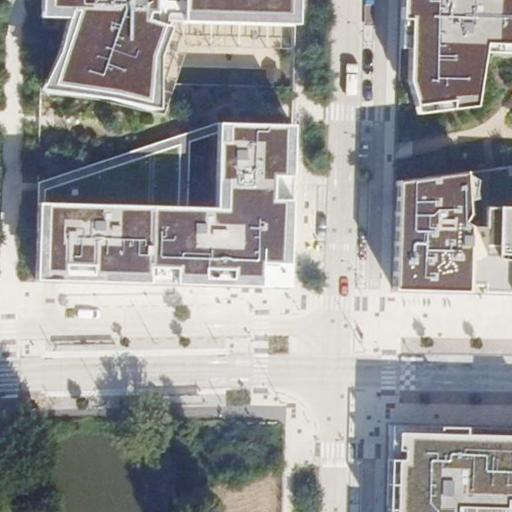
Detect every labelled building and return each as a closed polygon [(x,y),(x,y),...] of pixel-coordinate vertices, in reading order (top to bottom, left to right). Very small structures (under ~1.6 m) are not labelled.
[(296,0),(43,0),(43,14),(69,15),(61,53),(46,90),(98,96),(149,106),(153,63),(170,18),(296,21),(296,0)] [(511,0),(398,0),(397,88),(395,88),(397,92),(400,96),(412,113),(446,110),(448,118),(475,116),(484,62),(511,62),(511,0)] [(222,116),(38,177),(36,283),(52,283),(183,287),(289,290),(293,115),(223,112),(222,116)] [(465,174),(397,183),(394,293),(467,294),(471,288),(484,288),(484,293),(511,294),(511,296),(511,210),(498,210),(498,230),(468,230),(462,226),(467,218),(465,174)] [(511,429),(388,426),(386,511),(465,511),(466,507),(511,508),(511,429)]
